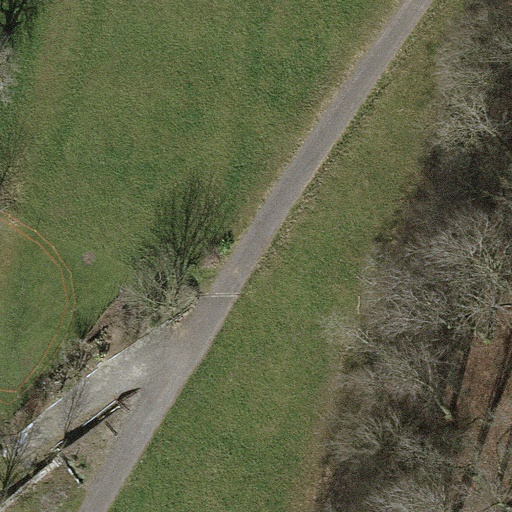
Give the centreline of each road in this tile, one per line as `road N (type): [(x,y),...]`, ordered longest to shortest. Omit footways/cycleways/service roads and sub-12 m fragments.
road 1 (track): [(511,103),(348,464),(336,511)]
road 2 (track): [(197,345),(421,0)]
road 3 (track): [(197,345),(162,351),(88,399),(0,473)]
road 4 (track): [(94,511),(197,345)]
